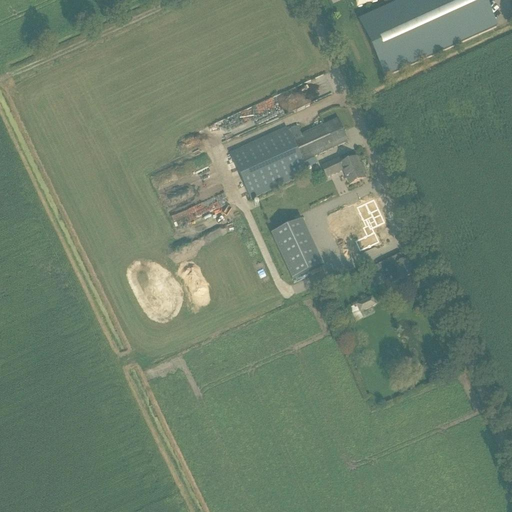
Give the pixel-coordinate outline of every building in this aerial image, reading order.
[(404,0),(359,21),(384,78),(496,27),(483,0),(404,0)] [(318,115),(301,121),(303,127),(320,121),(318,115)] [(229,154),(250,200),(307,174),(302,163),(345,143),(346,144),(349,143),(338,119),(301,136),(297,126),(287,131),(286,129),(229,154)] [(343,170),(350,185),(363,179),(357,167),(359,167),(356,158),(343,164),(340,159),(321,168),(326,178),(343,170)] [(164,174),(154,179),(159,188),(169,183),(164,174)] [(367,238),(356,243),(360,253),(380,244),(373,231),(386,225),(375,202),(358,209),(366,229),(363,230),(367,238)] [(302,221),(270,235),(291,280),(323,266),(302,221)] [(400,280),(405,291),(413,287),(408,277),(414,274),(407,259),(403,261),(400,255),(379,265),(386,281),(391,279),(393,283),(400,280)] [(356,305),(360,313),(376,305),(372,297),(356,305)]
